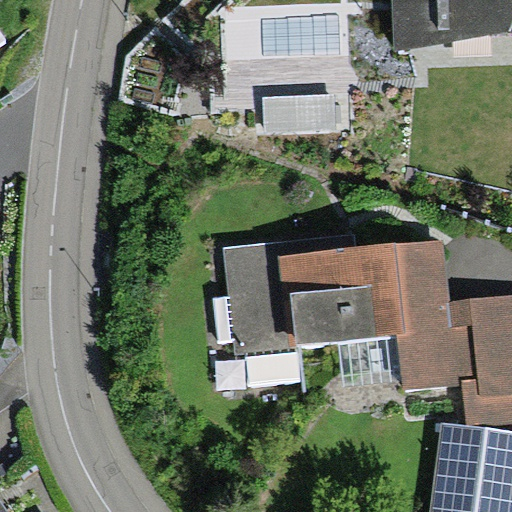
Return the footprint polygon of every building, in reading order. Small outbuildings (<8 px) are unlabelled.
[(511,0),(389,0),(392,56),(511,54),(511,55),(511,0)] [(276,241),(278,254),(355,248),(354,234),(276,241)] [(355,248),(278,254),(288,349),(397,336),(405,391),(462,385),(466,427),(511,422),(511,296),(450,303),(443,240),(355,248)] [(278,254),(276,241),(223,247),(236,355),(288,349),(278,254)] [(511,511),(511,432),(466,427),(441,424),(430,511),(511,511)]
